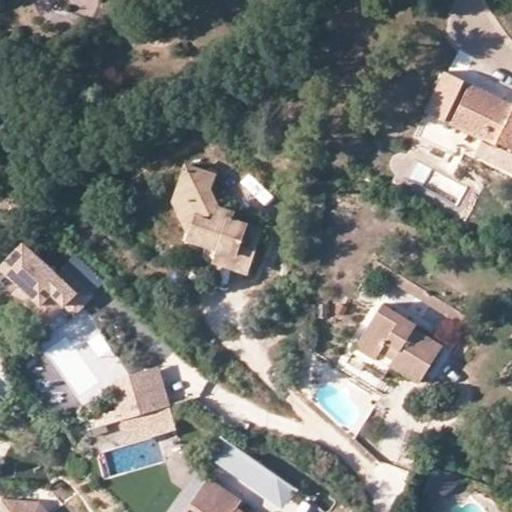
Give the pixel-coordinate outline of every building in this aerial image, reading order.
[(511,109),(467,86),(448,121),(496,146),(499,140),(511,146),(511,109)] [(511,146),(499,140),(496,146),(493,151),(511,157),(511,146)] [(225,231),(220,248),(248,258),(264,222),(234,213),(234,208),(221,199),(215,185),(219,174),(188,162),(178,190),(190,193),(199,205),(197,217),(191,231),(213,240),(219,229),(225,231)] [(190,193),(178,190),(197,217),(199,205),(190,193)] [(0,266),(20,284),(14,291),(35,310),(51,291),(71,309),(75,312),(93,292),(68,271),(63,277),(56,271),(22,240),(10,253),(6,250),(0,257),(4,260),(0,264),(0,266)] [(248,258),(220,248),(217,259),(243,269),(248,258)] [(63,277),(68,271),(61,265),(56,271),(63,277)] [(51,291),(35,310),(54,328),(71,309),(51,291)] [(390,368),(411,382),(436,345),(415,331),(417,327),(378,301),(353,338),(379,355),(385,346),(398,355),(390,368)] [(114,383),(118,399),(137,394),(135,386),(163,378),(160,365),(117,377),(114,383)] [(120,407),(122,416),(170,403),(163,378),(135,386),(137,394),(118,399),(120,407)] [(175,423),(170,403),(122,416),(128,435),(175,423)] [(108,420),(122,416),(120,407),(106,411),(108,420)] [(223,460),(236,442),(226,435),(213,453),(223,460)] [(236,442),(223,460),(263,489),(276,471),(236,442)] [(459,474),(433,465),(425,493),(434,494),(443,493),(450,489),(456,481),(459,474)] [(300,488),(276,471),(263,489),(287,506),(300,488)] [(246,511),(236,506),(241,497),(208,476),(185,511),(246,511)] [(49,511),(43,504),(3,499),(1,511),(49,511)]
